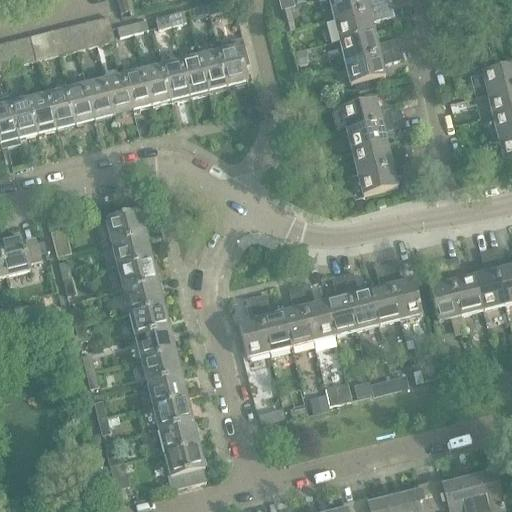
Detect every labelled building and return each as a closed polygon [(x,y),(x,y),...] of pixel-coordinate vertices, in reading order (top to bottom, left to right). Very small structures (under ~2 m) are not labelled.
[(292,0),(277,0),(281,13),(294,9),(292,0)] [(364,0),(332,0),(328,1),(334,23),(390,9),(387,0),(379,0),(366,4),(364,0)] [(130,2),(117,5),(120,17),(133,14),(130,2)] [(207,9),(209,18),(223,15),(221,5),(207,9)] [(207,9),(192,12),(195,22),(209,18),(207,9)] [(390,9),(334,23),(339,44),(374,36),(371,25),(392,19),(390,9)] [(183,15),(169,18),(171,28),(186,24),(183,15)] [(169,18),(155,22),(157,32),(171,28),(169,18)] [(98,23),(97,23),(103,48),(115,45),(109,20),(107,21),(98,24),(98,23)] [(96,24),(87,27),(87,26),(86,26),(92,51),(103,48),(97,23),(96,24)] [(131,28),(134,37),(148,34),(145,24),(131,28)] [(85,26),(85,27),(75,30),(75,29),(74,29),(80,54),(92,51),(86,26),(85,26)] [(131,28),(117,32),(119,41),(134,37),(131,28)] [(64,32),(63,32),(69,56),(80,54),(74,29),(73,29),(73,30),(64,32)] [(63,32),(62,32),(62,33),(53,35),(53,34),(52,35),(58,59),(69,56),(63,32)] [(50,35),(51,36),(41,38),(41,37),(40,38),(46,62),(58,59),(52,35),(50,35)] [(374,36),(339,44),(345,66),(401,52),(398,42),(377,47),(374,36)] [(30,40),(29,40),(35,65),(46,62),(40,38),(39,38),(39,39),(30,41),(30,40)] [(28,41),(19,44),(19,43),(18,43),(24,68),(35,65),(29,40),(28,41)] [(217,48),(218,54),(228,93),(234,91),(234,89),(247,86),(243,70),(249,68),(242,42),(217,48)] [(7,46),(6,46),(12,71),(24,68),(18,43),(17,43),(17,44),(8,47),(7,46)] [(5,46),(6,47),(0,48),(0,69),(1,74),(12,71),(6,46),(5,46)] [(385,80),(382,68),(403,63),(401,52),(345,66),(350,89),(385,80)] [(218,54),(199,59),(209,97),(228,93),(218,54)] [(305,54),(295,57),(298,68),(307,66),(305,54)] [(199,59),(180,63),(190,102),(209,97),(199,59)] [(180,63),(161,68),(171,105),(172,107),(190,102),(180,63)] [(158,108),(171,105),(161,68),(142,73),(152,110),(152,109),(153,111),(159,110),(158,108)] [(511,68),(481,76),(487,99),(511,92),(511,68)] [(139,113),(152,110),(142,73),(123,78),(133,114),(134,116),(140,115),(139,113)] [(123,78),(104,82),(114,119),(115,121),(121,120),(120,118),(133,114),(123,78)] [(104,82),(86,87),(95,124),(96,126),(102,124),(101,122),(114,119),(104,82)] [(83,129),(82,127),(95,124),(86,87),(67,92),(76,129),(77,131),(83,129)] [(67,92),(48,97),(57,133),(58,135),(64,134),(63,132),(76,129),(67,92)] [(511,115),(511,92),(487,99),(492,120),(511,115)] [(38,138),(29,102),(27,95),(9,100),(8,100),(19,143),(20,145),(26,143),(25,141),(38,138)] [(0,98),(0,147),(0,148),(1,150),(7,148),(8,151),(20,148),(20,145),(19,143),(8,100),(9,100),(8,96),(0,98)] [(44,137),(57,133),(48,97),(29,102),(38,138),(39,140),(45,139),(44,137)] [(375,103),(340,112),(346,134),(402,120),(399,109),(378,115),(375,103)] [(511,115),(492,120),(498,142),(511,138),(511,115)] [(402,120),(346,134),(352,156),(386,147),(383,136),(405,131),(402,120)] [(511,138),(498,142),(503,164),(511,162),(511,138)] [(386,147),(352,156),(357,177),(413,163),(410,153),(389,158),(386,147)] [(394,179),(415,174),(413,163),(357,177),(363,200),(397,191),(394,179)] [(140,215),(105,223),(111,247),(146,239),(140,215)] [(71,258),(65,233),(51,237),(57,261),(71,258)] [(146,239),(111,247),(117,270),(152,262),(146,239)] [(30,274),(28,268),(41,265),(35,241),(22,244),(21,240),(0,245),(0,257),(6,280),(30,274)] [(500,250),(490,253),(504,309),(511,306),(511,269),(506,272),(500,250)] [(485,277),(473,280),(482,314),(504,309),(490,253),(479,256),(485,277)] [(457,261),(446,264),(460,320),(482,314),(473,280),(462,282),(457,261)] [(152,262),(117,270),(123,294),(158,285),(152,262)] [(436,266),(441,288),(429,291),(438,325),(460,320),(446,264),(436,266)] [(396,265),(386,268),(400,324),(422,318),(413,283),(402,286),(396,265)] [(67,266),(59,268),(63,284),(71,282),(67,266)] [(375,270),(380,292),(369,295),(378,329),(400,324),(386,268),(375,270)] [(378,329),(369,295),(358,297),(353,276),(342,279),(356,335),(378,329)] [(337,303),(326,305),(334,340),(356,335),(342,279),(332,281),(337,303)] [(71,282),(63,284),(67,300),(75,298),(71,282)] [(158,285),(123,294),(129,317),(163,308),(158,285)] [(309,287),(299,290),(313,346),(334,340),(326,305),(315,308),(309,287)] [(294,314),(282,316),(291,351),(313,346),(299,290),(288,292),(294,314)] [(291,351),(282,316),(271,319),(266,298),(255,300),(269,356),(291,351)] [(245,303),(250,324),(238,327),(247,362),(269,356),(255,300),(245,303)] [(163,308),(129,317),(135,340),(169,332),(163,308)] [(79,312),(70,315),(74,330),(83,328),(79,312)] [(6,315),(0,316),(0,325),(9,323),(6,315)] [(83,328),(74,330),(78,347),(87,344),(83,328)] [(169,332),(135,340),(141,364),(175,355),(169,332)] [(175,355),(141,364),(146,387),(181,378),(175,355)] [(90,359),(82,361),(86,377),(94,375),(90,359)] [(471,361),(444,368),(447,380),(474,373),(471,363),(471,361)] [(478,361),(471,363),(474,373),(480,371),(478,361)] [(420,373),(412,375),(416,388),(423,386),(420,373)] [(94,375),(86,377),(90,393),(98,391),(94,375)] [(181,378),(146,387),(152,410),(187,401),(181,378)] [(406,381),(392,384),(394,395),(408,391),(406,381)] [(392,384),(370,390),(372,400),(394,395),(392,384)] [(367,386),(354,389),(357,401),(370,398),(367,386)] [(346,389),(325,394),(326,400),(329,409),(350,404),(346,389)] [(326,400),(309,404),(313,419),(330,415),(329,409),(326,400)] [(187,401),(152,410),(158,433),(193,425),(187,401)] [(102,405),(94,407),(98,423),(106,421),(102,405)] [(305,409),(290,413),(292,424),(307,420),(305,409)] [(282,413),(270,416),(273,426),(285,423),(282,413)] [(106,421),(98,423),(102,440),(110,438),(106,421)] [(193,425),(158,433),(164,457),(198,448),(193,425)] [(169,478),(167,479),(171,494),(205,485),(202,472),(204,472),(198,448),(164,457),(169,478)] [(114,452),(105,454),(109,470),(116,468),(118,468),(114,452)] [(116,468),(109,470),(115,494),(129,491),(123,467),(118,468),(116,468)] [(479,491),(471,493),(475,511),(502,511),(500,499),(511,496),(504,467),(491,470),(493,476),(476,480),(479,491)] [(475,511),(471,493),(462,495),(460,484),(443,488),(442,483),(429,486),(436,511),(446,511),(448,511),(475,511)] [(436,511),(429,486),(417,489),(419,495),(402,499),(405,509),(396,511),(436,511)] [(396,511),(393,511),(387,511),(386,503),(369,507),(367,501),(355,504),(357,511),(396,511)]
